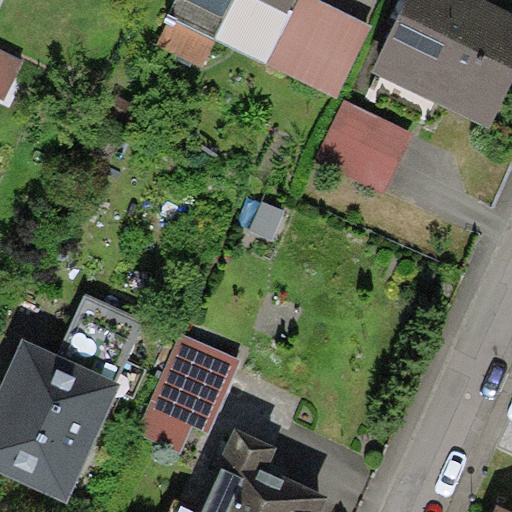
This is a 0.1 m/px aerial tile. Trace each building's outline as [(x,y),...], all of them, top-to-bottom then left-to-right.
[(291,0),(174,0),(167,17),(216,41),(236,0),(271,0),(287,8),(291,0)] [(511,77),(511,21),(468,0),(417,0),(388,58),(446,87),(440,100),(488,125),(511,77)] [(369,34),(303,2),(288,34),(276,58),(342,90),(369,34)] [(25,64),(0,50),(0,86),(10,91),(25,64)] [(390,156),(335,132),(322,162),(377,186),(390,156)] [(233,368),(178,345),(154,402),(209,425),(233,368)] [(75,370),(32,347),(12,384),(7,381),(0,393),(0,412),(2,414),(0,417),(0,461),(59,493),(126,368),(87,347),(75,370)] [(239,433),(228,454),(201,509),(207,511),(318,511),(324,500),(267,472),(277,452),(239,433)]
